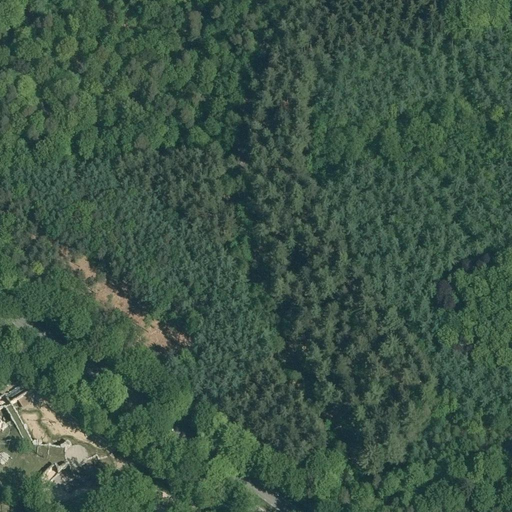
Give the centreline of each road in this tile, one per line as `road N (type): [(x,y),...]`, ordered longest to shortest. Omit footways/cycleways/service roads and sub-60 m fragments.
road 1 (secondary): [(290,511),(0,304)]
road 2 (track): [(288,0),(253,75),(237,141),(244,249),(270,317)]
road 3 (track): [(270,317),(385,511)]
